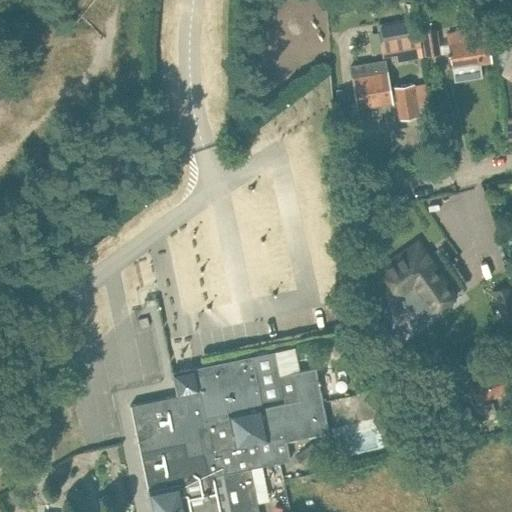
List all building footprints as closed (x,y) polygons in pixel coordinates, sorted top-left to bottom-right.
[(490,18),(486,0),(473,0),(478,21),(490,18)] [(511,37),(496,32),(498,63),(506,65),(504,73),(511,75),(511,20),(511,21),(511,20),(511,37)] [(447,31),(454,81),(482,76),(480,63),(491,62),(485,26),(447,31)] [(420,31),(424,55),(440,53),(437,28),(420,31)] [(418,33),(380,40),(383,55),(396,53),(397,61),(422,56),(418,33)] [(396,100),(394,86),(390,86),(386,61),(350,67),(351,76),(352,76),(357,107),(396,100)] [(399,119),(418,115),(413,83),(394,86),(396,100),(399,119)] [(381,268),(418,320),(454,295),(417,242),(381,268)] [(493,291),(499,310),(505,326),(511,323),(511,296),(508,286),(493,291)] [(321,383),(320,377),(318,378),(316,367),(280,374),(275,350),(252,355),(269,439),(258,441),(263,465),(290,459),(286,441),(329,432),(319,383),(321,383)] [(269,439),(252,355),(172,371),(177,395),(131,404),(135,424),(148,488),(152,511),(259,511),(249,467),(263,465),(258,441),(269,439)] [(478,400),(499,393),(508,421),(511,419),(511,384),(506,365),(470,377),(478,400)] [(295,455),(303,465),(320,452),(312,441),(295,455)]
